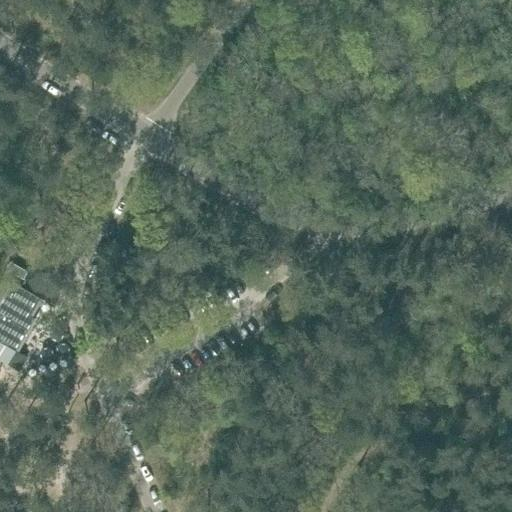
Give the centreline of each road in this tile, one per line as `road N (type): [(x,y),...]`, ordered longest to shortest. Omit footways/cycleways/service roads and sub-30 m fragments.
road 1 (unclassified): [(144,136),(74,261),(70,306),(155,511)]
road 2 (unclassified): [(511,190),(383,224),(308,222),(255,204),(144,136)]
road 3 (unclassified): [(144,136),(0,43)]
road 4 (unclassified): [(247,0),(144,136)]
